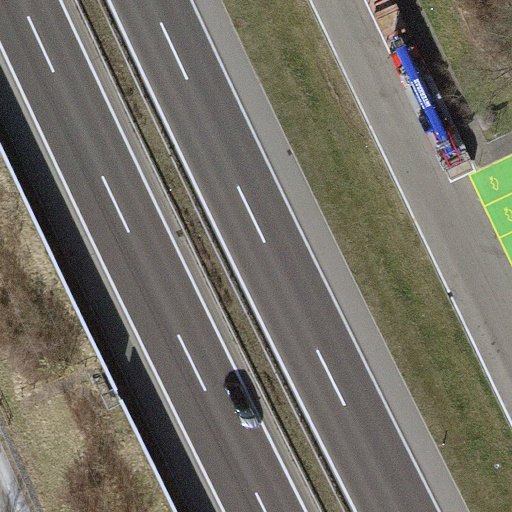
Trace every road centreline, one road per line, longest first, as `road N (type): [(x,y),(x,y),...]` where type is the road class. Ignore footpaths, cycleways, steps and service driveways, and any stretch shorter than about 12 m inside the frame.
road 1 (motorway): [(401,511),(153,0)]
road 2 (motorway): [(19,0),(264,511)]
